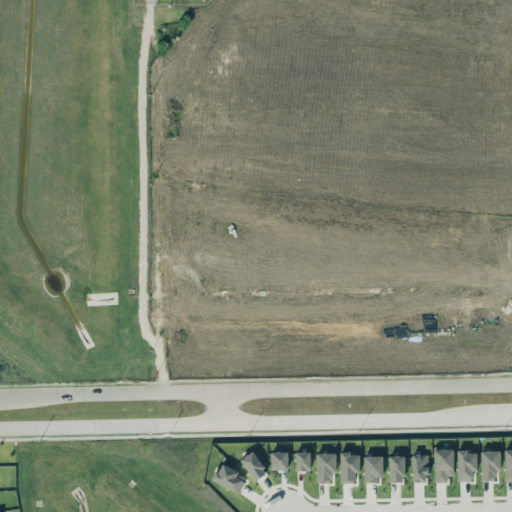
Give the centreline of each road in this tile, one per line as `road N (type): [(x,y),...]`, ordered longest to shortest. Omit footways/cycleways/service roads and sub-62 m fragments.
road 1 (secondary): [(511,385),(5,396)]
road 2 (secondary): [(0,428),(478,419)]
road 3 (residential): [(511,506),(287,511)]
